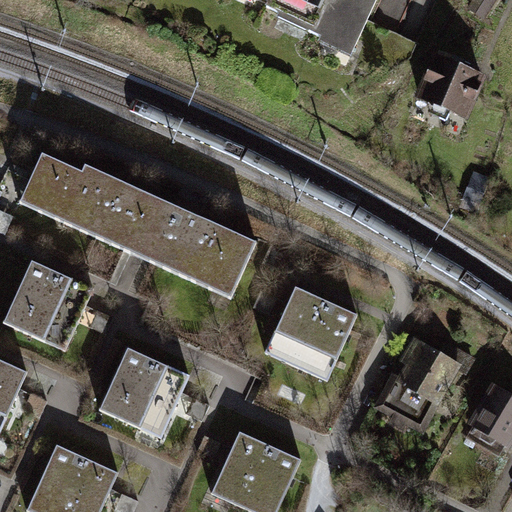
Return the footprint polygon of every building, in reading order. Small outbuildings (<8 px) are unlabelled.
[(260,0),(286,10),(279,27),(354,61),(382,0),(260,0)] [(499,0),(474,0),(467,12),(484,23),(499,0)] [(437,56),(419,103),(472,124),(491,81),(437,56)] [(87,178),(45,159),(26,207),(235,304),(261,251),(89,169),(87,178)] [(97,291),(34,263),(5,329),(69,357),(97,291)] [(361,321),(297,293),(268,359),(332,387),(361,321)] [(426,438),(462,375),(469,379),(478,362),(455,348),(448,360),(416,340),(377,412),(426,438)] [(190,382),(126,354),(97,420),(161,448),(190,382)] [(0,439),(28,376),(0,363),(0,439)] [(511,394),(494,384),(468,426),(511,451),(511,394)] [(285,511),(307,463),(243,436),(214,502),(238,511),(285,511)] [(104,511),(119,477),(55,449),(27,511),(104,511)]
